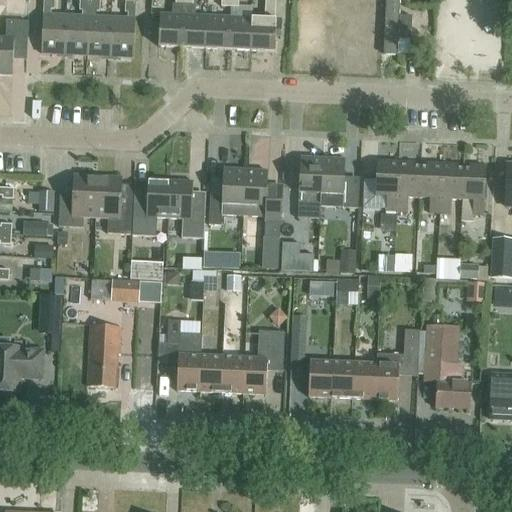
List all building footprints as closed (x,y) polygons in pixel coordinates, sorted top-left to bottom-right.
[(65,56),(67,16),(51,16),(52,10),(55,10),(55,0),(43,0),(42,55),(65,56)] [(88,57),(91,0),(80,0),(80,12),(83,12),(82,17),(67,16),(65,56),(88,57)] [(111,58),(113,18),(97,18),(97,12),(101,12),(101,1),(91,0),(88,57),(111,58)] [(184,0),(175,0),(176,5),(173,5),(172,15),(160,15),(159,48),(182,49),(184,16),(184,6),(184,0)] [(184,16),(182,49),(205,50),(207,17),(195,16),(196,6),(193,6),(193,0),(184,0),(184,6),(184,16)] [(221,0),(221,8),(230,8),(230,0),(221,0)] [(239,0),(230,0),(230,8),(239,9),(239,0)] [(331,48),(332,0),(298,0),(296,47),(331,48)] [(401,51),(403,0),(385,0),(383,50),(401,51)] [(265,11),(276,11),(276,1),(266,1),(265,11)] [(113,18),(111,58),(135,59),(137,3),(126,2),(125,14),(128,14),(128,19),(113,18)] [(253,19),(252,52),(275,53),(276,39),(281,39),(282,20),(276,20),(276,11),(265,11),(265,20),(253,19)] [(230,18),(207,17),(205,50),(229,51),(230,18)] [(252,52),(253,19),(230,18),(229,51),(252,52)] [(6,38),(0,37),(0,76),(13,77),(14,61),(15,42),(27,42),(28,23),(6,23),(6,38)] [(299,205),(321,206),(322,206),(324,160),(301,159),(299,205)] [(359,182),(344,181),(345,161),(324,160),(322,206),(321,206),(321,209),(358,211),(359,182)] [(397,212),(399,163),(377,162),(375,197),(387,198),(386,212),(397,212)] [(415,163),(399,163),(397,212),(408,213),(408,199),(419,199),(421,167),(415,167),(415,163)] [(440,214),(442,165),(426,164),(426,168),(421,167),(419,199),(430,200),(429,214),(440,214)] [(458,166),(442,165),(440,214),(451,215),(451,201),(462,202),(464,170),(458,170),(458,166)] [(464,170),(462,202),(473,202),(472,216),(484,217),(486,167),(469,166),(469,170),(464,170)] [(222,216),(248,217),(250,171),(224,170),(222,199),(210,198),(209,226),(221,227),(222,216)] [(268,172),(250,171),(248,217),(266,218),(265,238),(280,239),(281,213),(283,187),(267,187),(268,172)] [(84,218),(96,219),(98,178),(74,177),(73,202),(61,202),(61,198),(61,197),(60,197),(59,228),(83,229),(84,218)] [(98,178),(96,219),(108,219),(107,235),(132,236),(134,204),(134,200),(132,199),(132,201),(133,201),(133,205),(121,204),(122,179),(98,178)] [(134,204),(132,236),(132,237),(157,238),(157,220),(169,220),(171,181),(147,181),(146,205),(134,204)] [(171,181),(169,220),(183,221),(182,239),(204,240),(205,207),(193,207),(194,182),(171,181)] [(0,196),(2,197),(2,200),(14,200),(14,189),(0,188),(0,196)] [(40,192),(39,213),(53,213),(54,193),(40,192)] [(298,242),(298,229),(299,209),(285,209),(283,241),(298,242)] [(397,232),(397,218),(383,218),(383,232),(397,232)] [(0,227),(0,234),(12,236),(12,225),(1,225),(1,227),(0,227)] [(0,245),(11,246),(12,236),(0,234),(0,245)] [(511,265),(511,242),(493,241),(491,279),(511,280),(511,265)] [(52,247),(34,246),(33,260),(52,260),(52,249),(52,247)] [(344,250),(343,262),(342,276),(354,277),(356,251),(344,250)] [(414,275),(415,257),(397,256),(396,274),(414,275)] [(245,257),(245,271),(263,271),(263,257),(245,257)] [(222,271),(242,271),(242,258),(222,258),(222,271)] [(207,262),(207,266),(209,269),(213,269),(215,266),(215,263),(213,260),(210,260),(207,262)] [(130,264),(130,281),(138,282),(138,264),(130,264)] [(459,279),(478,280),(478,267),(460,266),(459,279)] [(0,281),(9,282),(10,271),(0,270),(0,281)] [(50,271),(37,271),(37,284),(50,284),(50,271)] [(193,282),(205,282),(205,273),(193,272),(193,282)] [(217,273),(205,273),(205,282),(217,283),(217,273)] [(228,301),(243,301),(244,277),(229,276),(228,301)] [(369,278),(368,288),(368,300),(380,301),(381,278),(369,278)] [(336,291),(337,281),(325,281),(324,291),(336,291)] [(357,282),(337,281),(336,291),(336,304),(348,304),(348,291),(357,291),(357,282)] [(486,301),(487,282),(467,281),(466,301),(486,301)] [(113,282),(111,302),(139,303),(140,283),(113,282)] [(293,317),(291,361),(305,362),(307,318),(293,317)] [(179,346),(179,356),(177,392),(199,393),(201,357),(202,335),(180,334),(181,322),(169,322),(167,346),(179,346)] [(91,326),(87,387),(118,389),(119,370),(117,370),(118,357),(120,357),(121,328),(91,326)] [(457,367),(458,347),(459,337),(459,329),(442,327),(441,333),(426,333),(424,383),(437,384),(436,409),(470,411),(472,385),(462,384),(463,367),(457,367)] [(404,355),(403,367),(419,368),(420,332),(405,331),(404,355)] [(259,333),(258,360),(245,359),(243,395),(266,396),(268,361),(284,362),(285,334),(259,333)] [(0,348),(0,392),(20,394),(20,375),(28,376),(28,379),(42,380),(44,352),(22,351),(22,350),(0,348)] [(377,354),(377,365),(375,402),(398,403),(399,367),(403,367),(404,355),(377,354)] [(201,357),(199,393),(221,394),(223,358),(201,357)] [(245,359),(223,358),(221,394),(243,395),(245,359)] [(331,400),(333,363),(310,362),(309,398),(331,400)] [(333,363),(331,400),(353,401),(355,364),(333,363)] [(355,364),(353,401),(375,402),(377,365),(355,364)] [(511,421),(511,376),(492,376),(490,421),(511,421)]
